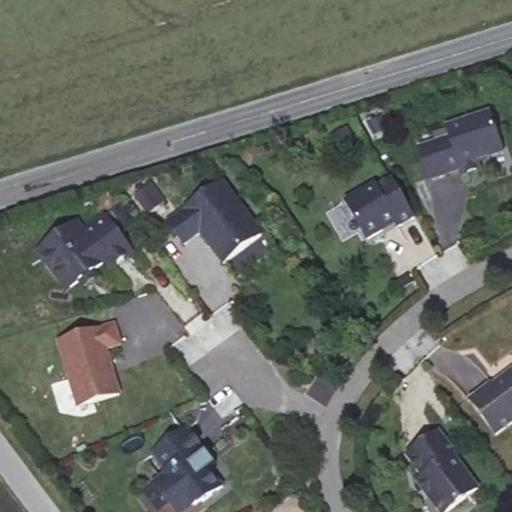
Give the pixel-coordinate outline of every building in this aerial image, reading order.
[(497,144),(485,106),(442,120),(445,131),(430,136),(440,166),(455,161),(457,166),(475,161),(473,153),(497,144)] [(440,166),(430,136),(414,141),(424,170),(440,166)] [(217,171),(162,212),(178,234),(194,223),(217,254),(257,225),(217,171)] [(370,176),(340,192),(361,230),(376,222),(377,219),(388,212),(391,218),(408,208),(387,171),(371,179),(370,176)] [(145,175),(130,187),(142,202),(157,191),(145,175)] [(69,209),(31,237),(38,246),(39,252),(49,266),(55,268),(61,277),(73,268),(74,268),(74,262),(81,257),(86,258),(87,257),(98,249),(103,254),(125,238),(97,200),(75,217),(69,209)] [(81,257),(74,262),(74,268),(73,268),(76,273),(91,263),(87,257),(86,258),(81,257)] [(107,314),(52,330),(70,395),(111,383),(98,338),(112,334),(107,314)] [(483,376),(461,392),(487,427),(511,409),(511,357),(484,378),(483,376)] [(198,442),(179,416),(143,443),(157,462),(145,472),(170,506),(192,490),(193,492),(214,477),(192,447),(198,442)] [(414,468),(408,472),(433,507),(468,481),(444,448),(446,446),(430,424),(398,446),(414,468)]
